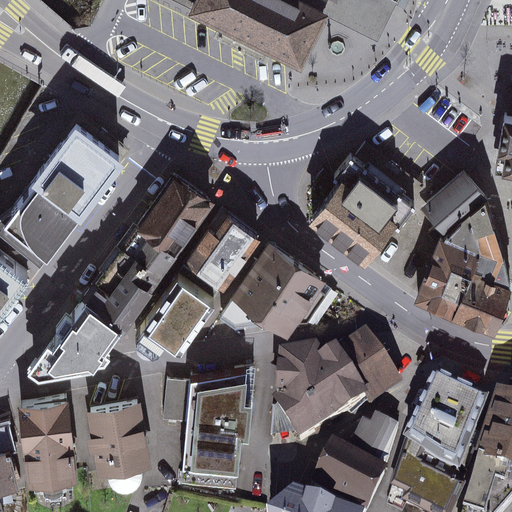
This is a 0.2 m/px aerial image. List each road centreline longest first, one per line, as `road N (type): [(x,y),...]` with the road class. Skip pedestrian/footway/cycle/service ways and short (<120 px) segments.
road 1 (residential): [(396,304),(0,387)]
road 2 (residential): [(0,354),(172,124)]
road 3 (secondary): [(266,141),(284,219),(396,304)]
road 4 (residential): [(511,223),(493,177),(376,96)]
road 5 (unclassified): [(460,340),(382,511)]
road 6 (tertiary): [(376,96),(420,53),(447,0)]
road 7 (tertiary): [(266,141),(325,127),(376,96)]
